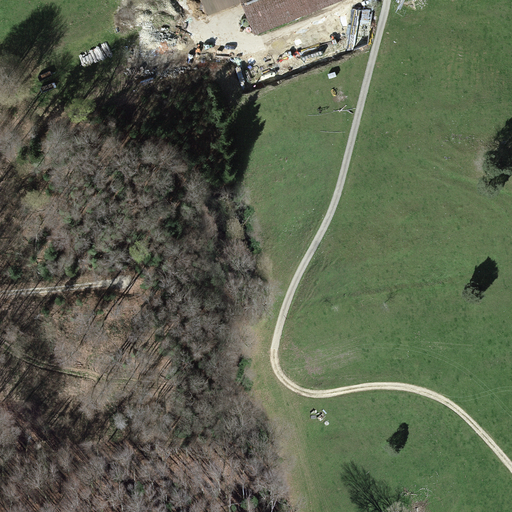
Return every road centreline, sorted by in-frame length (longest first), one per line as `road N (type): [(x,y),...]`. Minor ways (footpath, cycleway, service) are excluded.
road 1 (track): [(511,469),(479,428),(438,396),(402,386),(312,395),(277,363),(281,318),(323,236),(336,190),(340,94),(351,56),(386,0)]
road 2 (track): [(0,293),(125,283)]
